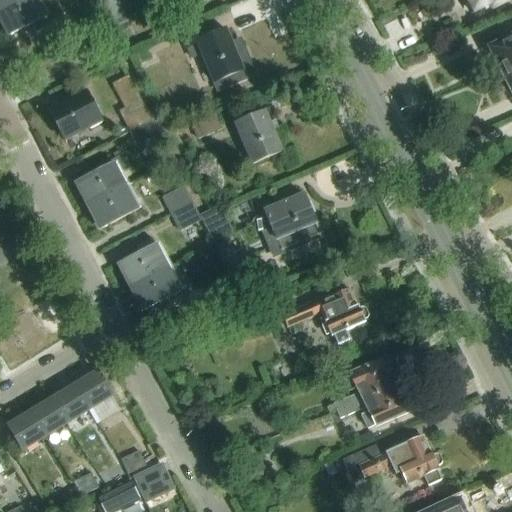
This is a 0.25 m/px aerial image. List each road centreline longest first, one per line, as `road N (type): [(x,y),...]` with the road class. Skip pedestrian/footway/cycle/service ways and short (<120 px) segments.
road 1 (secondary): [(319,0),(511,361)]
road 2 (residential): [(113,325),(0,107)]
road 3 (residential): [(213,511),(113,325)]
road 4 (residential): [(0,395),(113,325)]
